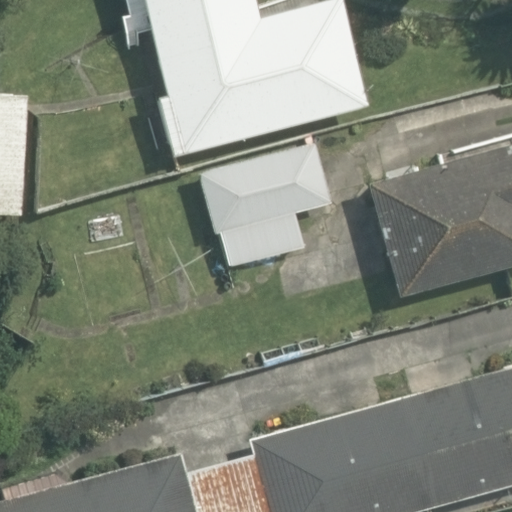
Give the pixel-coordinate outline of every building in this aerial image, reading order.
[(123,0),(131,29),(148,24),(167,95),(150,99),(163,151),(359,100),(333,0),(281,0),(250,8),(247,0),(123,0)] [(0,208),(18,210),(28,86),(0,83),(0,208)] [(307,127),(193,159),(222,263),(287,245),(275,204),(325,190),(307,127)] [(511,141),(370,178),(400,293),(511,264),(511,141)] [(511,354),(237,433),(259,511),(406,511),(511,482),(511,354)] [(167,452),(184,511),(259,511),(237,433),(167,452)] [(184,511),(167,452),(0,499),(0,511),(184,511)]
